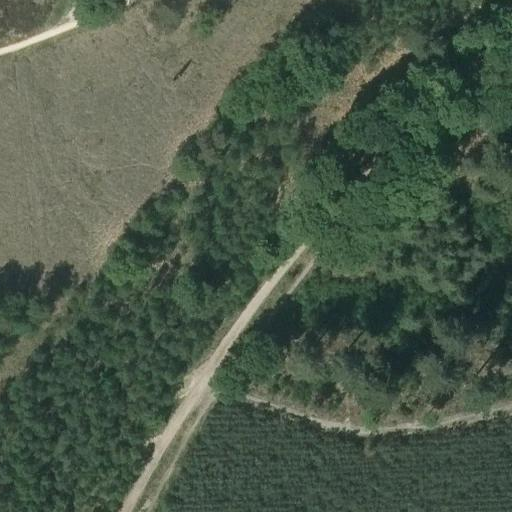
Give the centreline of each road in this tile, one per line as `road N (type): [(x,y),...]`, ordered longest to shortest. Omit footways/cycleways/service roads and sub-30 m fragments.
road 1 (track): [(511,45),(421,121),(288,258),(166,433),(125,511)]
road 2 (unknown): [(146,511),(201,412),(334,233),(511,68)]
road 3 (track): [(511,409),(407,429),(340,430),(202,382)]
